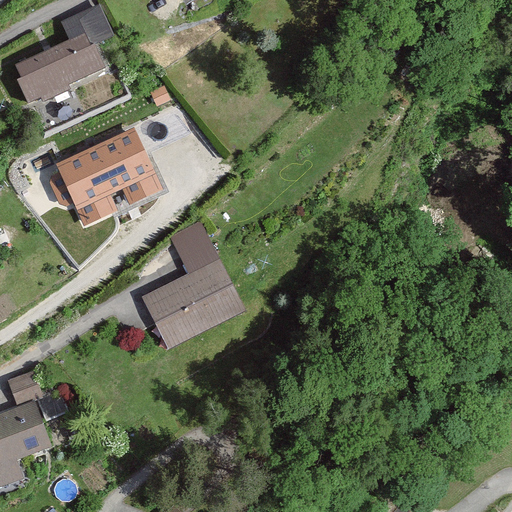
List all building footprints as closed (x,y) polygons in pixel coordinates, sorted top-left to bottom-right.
[(25,69),(40,103),(115,69),(93,20),(75,28),(82,44),(25,69)] [(58,165),(86,225),(163,189),(134,129),(58,165)] [(196,277),(155,297),(179,347),(255,310),(222,243),(188,260),(196,277)] [(24,408),(0,415),(0,488),(31,478),(25,462),(62,449),(45,402),(53,399),(43,371),(14,380),(24,408)] [(417,511),(402,499),(390,511),(417,511)]
